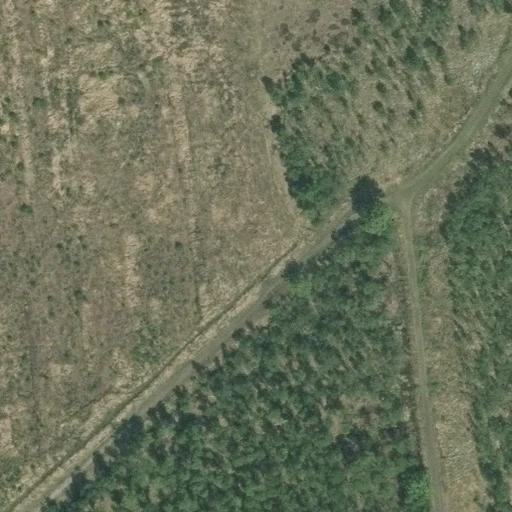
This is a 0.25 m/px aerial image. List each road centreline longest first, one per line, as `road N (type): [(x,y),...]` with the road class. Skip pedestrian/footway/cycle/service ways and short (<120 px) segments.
road 1 (track): [(407,195),(348,221),(27,511)]
road 2 (track): [(511,62),(441,169),(407,195)]
